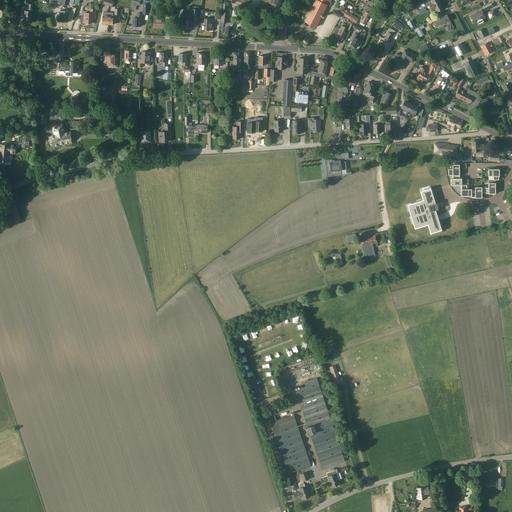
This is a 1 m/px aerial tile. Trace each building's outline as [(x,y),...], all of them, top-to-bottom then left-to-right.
[(307,24),(311,26),(312,26),(313,25),(316,27),(322,16),(323,17),(329,6),(330,7),(331,3),(330,2),(331,0),(312,0),(308,9),(310,10),(304,21),(308,23),(307,24)] [(428,0),(431,4),(429,5),(433,12),(434,11),(434,9),(435,9),(437,12),(443,8),(438,0),(428,0)] [(29,12),(25,12),(24,20),(31,20),(31,12),(32,12),(33,4),(29,4),(29,12)] [(364,15),(363,15),(360,21),(365,24),(369,17),(373,9),(366,6),(364,11),(365,12),(364,15)] [(96,9),(90,9),(90,13),(84,13),(84,16),(81,16),(80,24),(82,24),(83,25),(84,25),(86,24),(86,23),(91,23),(92,19),(95,19),(95,13),(96,13),(96,9)] [(185,14),(185,10),(180,9),(180,20),(182,21),(182,28),(189,28),(190,14),(185,14)] [(358,19),(353,15),(352,14),(351,15),(342,9),(339,13),(349,19),(355,23),(358,19)] [(487,12),(490,20),(497,16),(494,9),(487,12)] [(59,14),(58,21),(68,22),(68,15),(71,15),(71,12),(59,11),(59,14)] [(229,12),(222,11),(220,23),(227,24),(229,12)] [(483,12),(471,18),(474,26),(478,24),(479,25),(485,23),(484,21),(487,20),(483,12)] [(140,22),(141,22),(141,18),(142,18),(142,13),(137,13),(137,18),(133,18),(133,26),(140,26),(140,22)] [(440,19),(435,22),(437,27),(443,24),(450,20),(447,15),(440,19)] [(157,28),(157,27),(163,27),(164,18),(157,18),(157,16),(154,16),(153,28),(157,28)] [(214,18),(204,18),(204,23),(203,23),(202,25),(204,26),(204,30),(213,30),(214,18)] [(392,25),(403,33),(407,28),(399,22),(400,21),(397,19),(392,25)] [(362,28),(354,23),(352,27),(360,32),(362,28)] [(235,35),(235,30),(232,29),(233,28),(232,28),(233,25),(229,25),(229,27),(224,27),(223,36),(232,37),(232,35),(235,35)] [(336,38),(338,40),(339,39),(342,40),(346,32),(345,32),(347,29),(345,28),(345,27),(342,25),(340,28),(337,26),(334,32),(336,33),(334,36),(336,37),(336,38)] [(483,28),(477,32),(481,39),(487,36),(483,28)] [(395,31),(390,29),(384,39),(389,42),(395,31)] [(358,34),(355,32),(351,40),(352,41),(350,45),(356,48),(360,40),(360,39),(357,37),(358,34)] [(488,42),(480,47),(485,56),(493,52),(488,42)] [(456,50),(459,56),(465,52),(463,48),(464,47),(462,44),(455,47),(454,46),(450,48),(452,52),(456,50)] [(379,58),(380,59),(384,51),(382,49),(383,47),(380,45),(378,47),(377,47),(375,50),(376,50),(373,55),(374,55),(373,56),(378,59),(379,58)] [(437,50),(436,47),(431,49),(433,52),(432,52),(436,61),(441,58),(438,50),(437,50)] [(132,61),(133,51),(131,51),(131,50),(129,50),(128,51),(125,51),(124,60),(126,60),(125,64),(129,64),(130,61),(132,61)] [(395,57),(391,64),(392,65),(391,66),(396,68),(396,67),(402,70),(405,62),(407,59),(412,62),(416,56),(405,50),(402,57),(400,59),(395,57)] [(151,52),(142,52),(142,60),(138,60),(138,67),(143,67),(143,63),(150,63),(151,52)] [(206,64),(207,53),(197,53),(197,64),(206,64)] [(253,53),(244,53),(244,65),(252,65),(253,53)] [(187,66),(188,58),(186,58),(186,54),(179,54),(179,62),(183,62),(183,66),(184,66),(183,72),(190,72),(190,67),(187,67),(187,66)] [(114,55),(107,55),(107,56),(104,56),(104,63),(107,63),(107,65),(112,65),(112,67),(117,67),(117,58),(114,58),(114,55)] [(225,59),(223,58),(223,56),(215,55),(214,64),(215,64),(215,65),(215,66),(216,67),(216,68),(217,68),(218,69),(228,70),(229,61),(227,61),(227,60),(227,58),(225,58),(225,59)] [(259,68),(264,69),(264,77),(270,77),(270,70),(270,69),(266,69),(267,56),(259,56),(259,68)] [(279,57),(278,69),(285,69),(285,65),(288,65),(288,60),(287,60),(287,59),(286,58),(285,58),(285,57),(279,57)] [(308,58),(298,58),(297,78),(294,77),(293,85),(300,85),(300,78),(300,77),(301,75),(301,73),(308,73),(308,58)] [(473,59),(469,61),(467,58),(457,63),(458,64),(453,66),(455,70),(460,68),(465,65),(470,76),(479,72),(473,59)] [(322,74),(322,77),(325,78),(329,62),(321,60),(320,63),(324,64),(322,73),(322,74)] [(69,71),(69,72),(78,73),(78,62),(70,62),(70,63),(59,62),(59,71),(69,71)] [(317,76),(322,77),(322,74),(322,73),(324,64),(320,63),(318,73),(312,72),(312,76),(310,84),(315,85),(317,77),(317,76)] [(437,74),(438,71),(440,67),(438,66),(438,65),(432,63),(429,69),(430,69),(428,74),(424,72),(425,70),(421,67),(416,77),(417,77),(417,78),(419,80),(420,79),(423,81),(426,83),(426,82),(428,83),(431,76),(433,71),(434,71),(434,72),(437,74)] [(170,73),(170,67),(166,66),(165,72),(164,72),(164,75),(157,75),(153,75),(153,79),(163,79),(171,80),(172,73),(170,73)] [(277,81),(278,70),(270,70),(270,77),(270,80),(277,81)] [(437,74),(436,76),(439,77),(435,86),(441,89),(446,81),(447,77),(444,75),(442,79),(439,77),(442,73),(438,71),(437,74)] [(352,73),(349,81),(351,81),(350,84),(354,86),(358,75),(352,73)] [(282,105),(291,105),(293,80),(284,80),(282,105)] [(371,98),(370,101),(374,103),(377,96),(373,93),(376,86),(369,82),(363,94),(371,98)] [(507,94),(511,92),(508,84),(503,86),(507,94)] [(455,96),(462,100),(464,95),(465,96),(467,93),(468,90),(469,88),(466,87),(464,92),(459,89),(455,96)] [(353,95),(352,98),(359,99),(360,90),(361,88),(358,88),(357,88),(356,95),(353,95)] [(475,97),(474,100),(477,102),(479,98),(477,94),(468,90),(467,93),(475,97)] [(308,93),(293,92),(292,103),(307,104),(308,93)] [(392,95),(386,92),(381,101),(387,104),(392,95)] [(475,97),(467,93),(465,96),(464,95),(462,100),(469,103),(472,99),(474,100),(475,97)] [(488,100),(480,103),(482,108),(486,107),(488,111),(489,111),(491,117),(493,116),(492,116),(494,115),(494,116),(500,114),(497,106),(490,108),(488,100)] [(402,123),(403,123),(404,120),(405,119),(404,119),(408,111),(408,110),(411,104),(404,101),(401,108),(405,110),(401,117),(401,118),(402,119),(401,122),(402,123)] [(301,112),(302,104),(292,103),(292,108),(291,112),(292,112),(301,112)] [(405,124),(411,113),(415,114),(418,108),(411,104),(408,110),(408,111),(404,119),(405,119),(404,120),(403,123),(398,131),(402,133),(406,125),(405,124)] [(284,108),(280,108),(281,113),(284,113),(284,119),(291,118),(290,113),(291,112),(292,112),(291,112),(292,108),(284,108)] [(46,114),(37,113),(36,123),(46,124),(46,114)] [(394,133),(394,127),(397,127),(397,114),(393,114),(393,122),(387,122),(387,133),(394,133)] [(208,133),(208,125),(211,125),(211,116),(207,116),(207,122),(204,122),(204,125),(198,125),(198,126),(198,133),(200,133),(208,133)] [(198,134),(198,133),(198,126),(192,126),(192,123),(188,123),(188,117),(185,117),(185,126),(188,126),(189,134),(196,134),(198,134)] [(345,117),(340,117),(340,123),(344,123),(344,125),(343,125),(344,125),(344,130),(346,129),(346,130),(350,130),(350,131),(352,131),(352,130),(353,129),(353,119),(345,119),(345,117)] [(455,123),(456,119),(450,117),(449,119),(448,118),(447,121),(448,122),(447,125),(451,127),(450,129),(454,131),(455,127),(455,126),(456,123),(455,123)] [(320,132),(320,126),(321,126),(320,120),(311,120),(311,118),(308,118),(308,127),(312,127),(312,128),(313,128),(313,132),(320,132)] [(455,127),(454,131),(456,131),(457,129),(460,130),(460,128),(461,129),(462,125),(461,125),(463,121),(456,119),(455,123),(456,123),(455,126),(455,127)] [(150,141),(150,131),(149,131),(149,128),(153,128),(152,120),(147,121),(148,128),(147,128),(147,129),(147,131),(142,132),(142,142),(150,141)] [(282,120),(274,121),(275,132),(283,131),(282,120)] [(302,126),(302,120),(293,121),(294,133),(298,133),(298,134),(298,135),(301,134),(301,133),(302,133),(301,126),(302,126)] [(366,124),(360,125),(360,135),(367,134),(367,130),(370,130),(370,121),(366,122),(366,124)] [(235,128),(233,128),(233,136),(234,136),(234,139),(240,139),(240,132),(244,132),(244,122),(238,122),(238,125),(237,125),(237,127),(235,127),(235,128)] [(62,124),(53,126),(55,134),(56,133),(57,135),(56,135),(50,137),(54,147),(55,146),(55,147),(59,145),(58,145),(59,144),(60,144),(64,143),(65,143),(65,144),(69,144),(69,143),(70,143),(70,140),(72,140),(72,135),(70,135),(69,133),(62,133),(62,132),(64,132),(62,124)] [(165,132),(159,132),(160,142),(168,142),(168,133),(171,133),(171,124),(164,124),(165,132)] [(225,125),(216,126),(216,139),(225,139),(225,125)] [(30,148),(31,137),(22,136),(21,147),(30,148)] [(479,141),(471,142),(472,152),(480,151),(479,151),(486,150),(485,143),(481,144),(479,144),(479,141)] [(447,143),(433,143),(433,152),(448,154),(448,155),(456,156),(457,145),(447,144),(447,143)] [(0,144),(0,161),(8,162),(9,153),(15,154),(15,145),(9,144),(9,145),(0,144)] [(510,154),(511,145),(501,144),(500,153),(510,154)] [(332,159),(325,160),(325,161),(326,161),(327,164),(327,165),(328,176),(334,175),(334,176),(341,175),(341,170),(346,170),(345,162),(343,162),(343,160),(349,159),(348,153),(337,154),(338,160),(334,161),(332,161),(332,159)] [(460,165),(453,165),(453,170),(449,170),(449,176),(453,175),(460,176),(460,165)] [(499,170),(488,169),(488,176),(493,176),(493,180),(498,180),(499,176),(499,170)] [(460,176),(453,175),(453,178),(451,178),(451,185),(462,185),(462,178),(460,179),(460,176)] [(488,188),(482,188),(482,193),(488,193),(488,194),(495,194),(495,183),(488,183),(488,188)] [(467,185),(462,185),(462,189),(461,189),(461,196),(471,196),(471,197),(472,197),(472,192),(472,189),(467,189),(467,185)] [(431,186),(420,189),(424,200),(407,205),(409,212),(412,211),(414,216),(410,217),(413,224),(416,223),(418,227),(428,224),(432,235),(443,232),(435,205),(436,204),(431,186)] [(475,192),(472,192),(472,197),(475,197),(475,198),(482,198),(482,193),(482,188),(482,187),(475,187),(475,192)] [(17,205),(6,209),(11,223),(22,219),(17,205)] [(372,244),(377,243),(375,235),(361,238),(363,246),(364,246),(364,249),(363,249),(365,258),(375,255),(372,244)] [(341,381),(335,365),(329,367),(335,383),(341,381)] [(305,429),(308,428),(322,469),(345,461),(317,378),(304,382),(305,386),(295,390),(306,424),(304,425),(305,429)] [(288,475),(311,467),(294,415),(270,423),(288,475)] [(307,472),(300,474),(302,481),(309,479),(307,472)] [(339,484),(336,474),(335,472),(327,474),(331,487),(339,484)] [(305,486),(304,483),(299,485),(300,488),(298,489),(299,492),(293,494),(295,500),(301,497),(302,499),(310,497),(306,486),(305,486)] [(420,500),(423,499),(423,498),(426,498),(426,492),(428,491),(427,488),(416,489),(417,498),(420,498),(420,500)]
